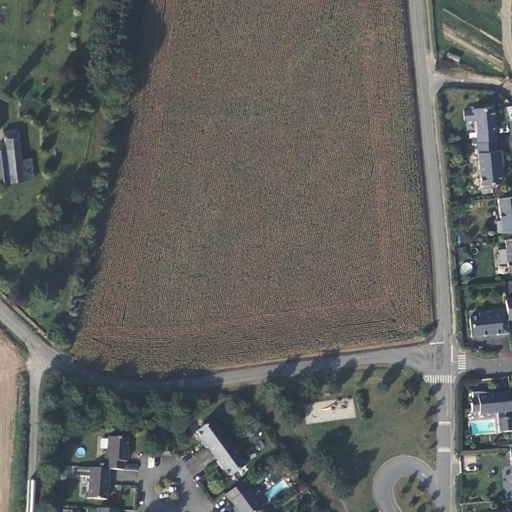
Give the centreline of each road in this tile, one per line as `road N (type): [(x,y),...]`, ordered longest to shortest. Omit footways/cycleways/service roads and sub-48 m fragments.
road 1 (tertiary): [(443,361),(390,355),(119,386),(61,363),(0,310)]
road 2 (tertiary): [(443,361),(427,81)]
road 3 (tertiary): [(444,511),(443,361)]
road 4 (residential): [(204,509),(170,463),(150,462),(148,511)]
